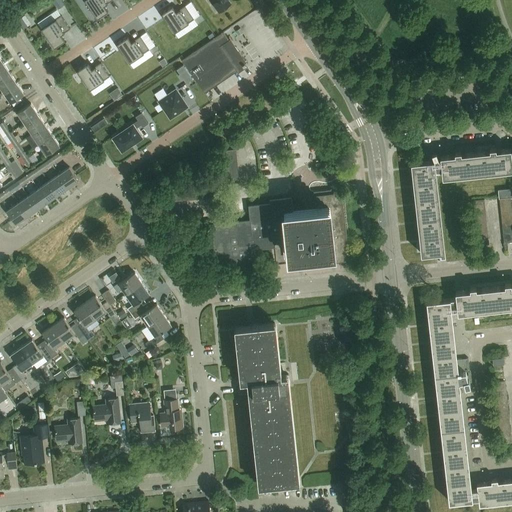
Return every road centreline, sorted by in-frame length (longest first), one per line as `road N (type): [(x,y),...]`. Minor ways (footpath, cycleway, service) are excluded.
road 1 (unclassified): [(108,180),(311,41)]
road 2 (tertiary): [(415,511),(392,278)]
road 3 (unclassified): [(201,472),(177,482),(0,501)]
road 4 (unclassified): [(191,302),(392,278)]
road 5 (unclassified): [(108,180),(0,18)]
road 6 (residential): [(511,467),(486,461),(472,349),(511,336)]
road 7 (residential): [(0,334),(144,233)]
road 8 (unclassified): [(201,472),(191,302)]
road 9 (unclassified): [(375,144),(511,123)]
road 10 (tertiary): [(392,278),(375,144)]
road 11 (residential): [(108,180),(3,254)]
road 12 (tertiary): [(375,144),(311,41)]
road 13 (residential): [(392,278),(511,265)]
